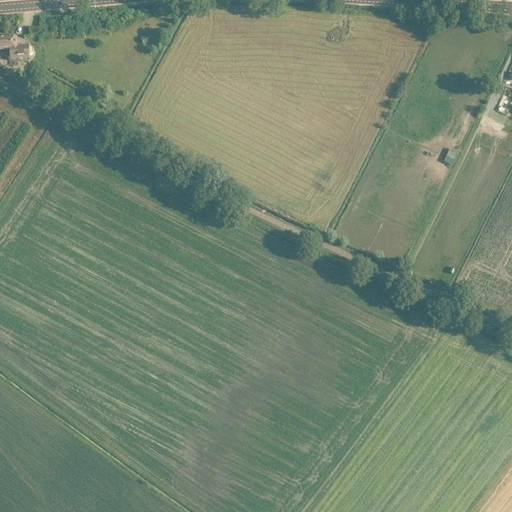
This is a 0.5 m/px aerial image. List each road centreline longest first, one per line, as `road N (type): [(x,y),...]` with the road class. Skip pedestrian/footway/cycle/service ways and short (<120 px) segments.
road 1 (secondary): [(511,7),(92,0),(0,8)]
road 2 (track): [(0,85),(153,170)]
